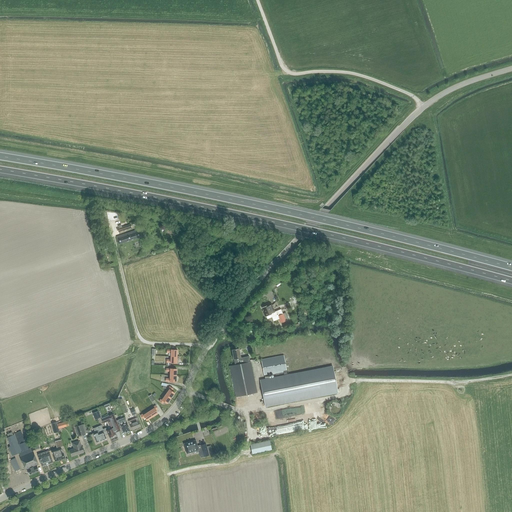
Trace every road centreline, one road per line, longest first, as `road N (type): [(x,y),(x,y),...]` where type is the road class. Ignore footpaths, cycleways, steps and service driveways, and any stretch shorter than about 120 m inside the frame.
road 1 (motorway): [(511,267),(293,212),(0,155)]
road 2 (motorway): [(0,169),(285,224),(511,280)]
road 3 (tertiary): [(206,347),(423,106)]
road 4 (tertiary): [(0,499),(156,425),(181,398),(206,347)]
road 5 (track): [(452,382),(355,380),(339,383),(339,395),(243,412)]
road 6 (unclassified): [(423,106),(350,72),(287,72),(257,0)]
road 7 (track): [(243,412),(248,438),(238,456),(167,474)]
